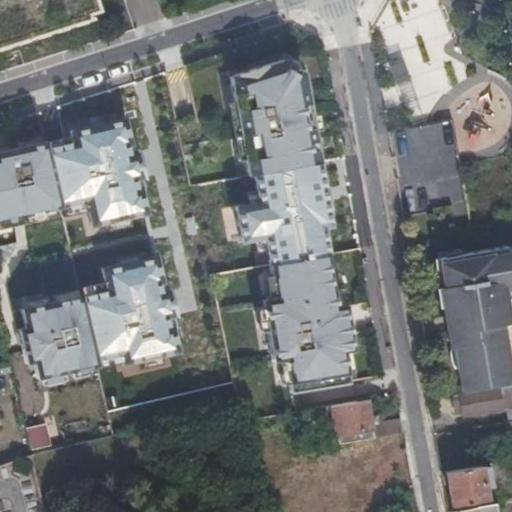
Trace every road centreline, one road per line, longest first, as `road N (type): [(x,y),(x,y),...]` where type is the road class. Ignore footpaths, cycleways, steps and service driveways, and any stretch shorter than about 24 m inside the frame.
road 1 (residential): [(339,0),(432,511)]
road 2 (residential): [(0,98),(295,0)]
